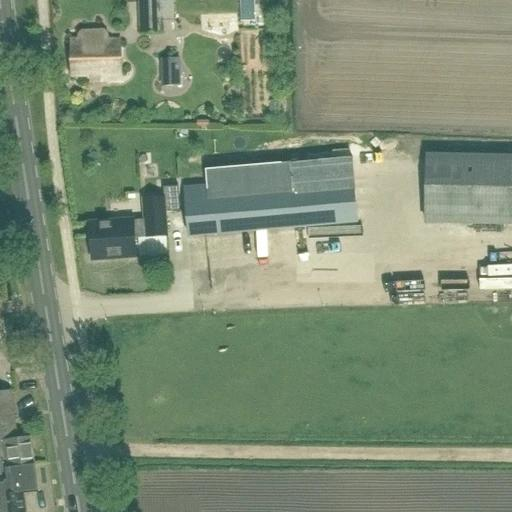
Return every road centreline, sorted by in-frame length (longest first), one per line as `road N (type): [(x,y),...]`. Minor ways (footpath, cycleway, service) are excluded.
road 1 (secondary): [(79,511),(0,11)]
road 2 (track): [(70,458),(170,448),(511,454)]
road 3 (unknown): [(74,286),(253,271),(370,224),(394,233),(407,274)]
